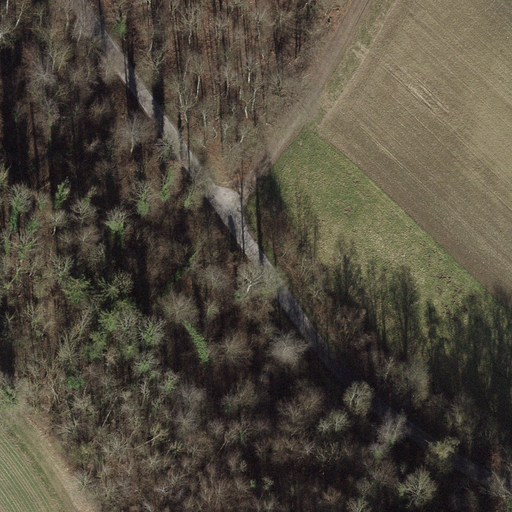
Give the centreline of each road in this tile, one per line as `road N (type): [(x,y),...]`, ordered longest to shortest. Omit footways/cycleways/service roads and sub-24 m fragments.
road 1 (unclassified): [(511,489),(447,455),(328,360),(96,0)]
road 2 (track): [(361,0),(312,92),(226,207)]
road 3 (track): [(0,415),(73,511)]
